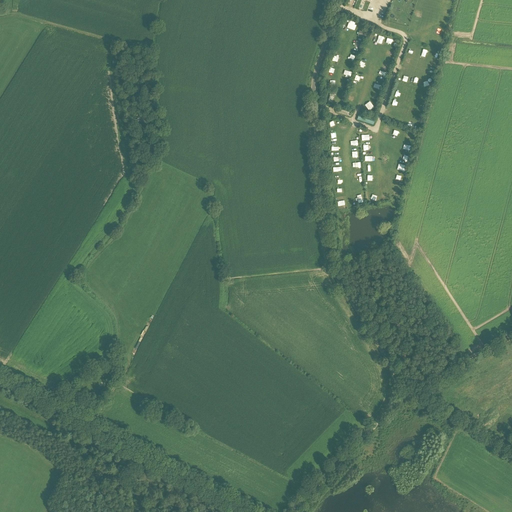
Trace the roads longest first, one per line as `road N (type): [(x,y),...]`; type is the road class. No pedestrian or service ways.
road 1 (unclassified): [(394,368),(326,249),(314,83),(339,0)]
road 2 (unknown): [(383,21),(353,111),(355,122),(370,129),(379,124),(404,48),(394,26)]
road 3 (unclassified): [(291,511),(387,409)]
